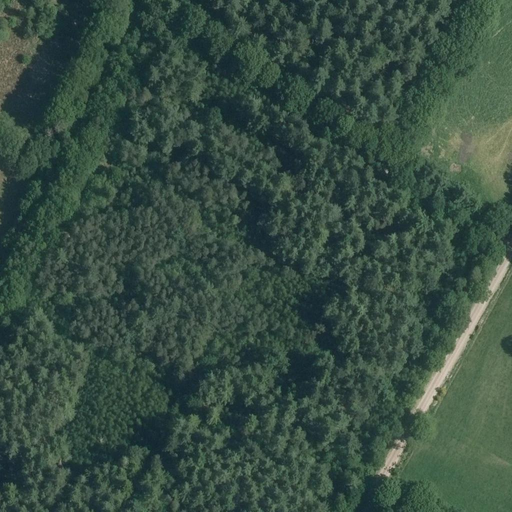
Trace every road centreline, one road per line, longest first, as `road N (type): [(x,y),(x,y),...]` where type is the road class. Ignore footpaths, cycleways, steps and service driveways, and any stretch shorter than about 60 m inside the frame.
road 1 (unknown): [(382,0),(315,123),(134,12),(0,282)]
road 2 (unclassified): [(363,511),(511,246)]
road 3 (track): [(511,248),(332,133)]
